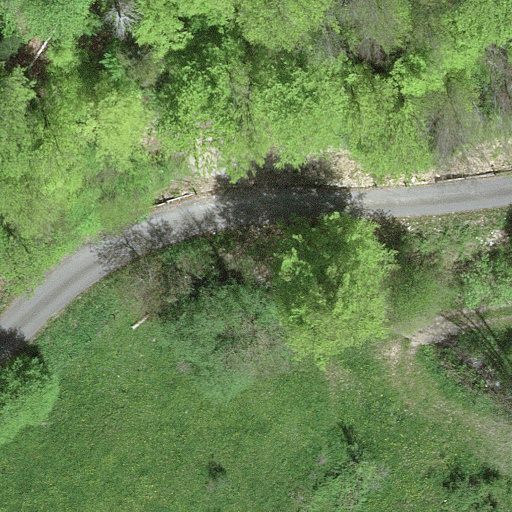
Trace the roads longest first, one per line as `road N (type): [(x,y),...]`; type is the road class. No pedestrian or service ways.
road 1 (unclassified): [(511,194),(375,209),(243,209),(165,228),(93,269),(0,344)]
road 2 (track): [(348,352),(445,318),(511,306)]
